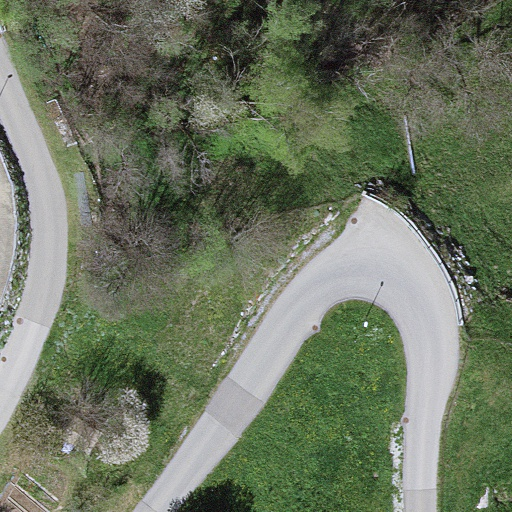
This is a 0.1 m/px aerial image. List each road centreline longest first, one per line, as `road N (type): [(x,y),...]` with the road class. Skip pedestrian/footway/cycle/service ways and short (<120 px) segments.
road 1 (residential): [(421,511),(422,314),(395,254),(365,245),(315,279),(155,511)]
road 2 (residential): [(0,415),(33,337),(48,270),(0,79)]
